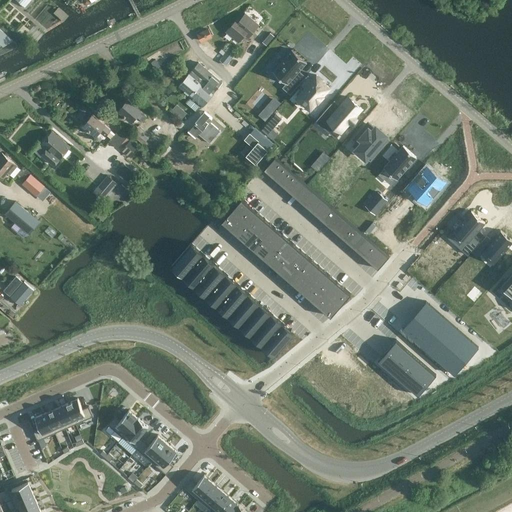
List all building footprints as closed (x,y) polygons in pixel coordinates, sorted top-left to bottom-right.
[(240,18),(238,16),(226,32),(238,42),(244,34),(247,37),(258,24),(245,13),(240,18)] [(0,46),(12,40),(0,29),(0,46)] [(208,29),(198,34),(201,41),(212,36),(208,29)] [(262,41),(259,45),(263,49),(267,45),(275,36),(270,32),(262,41)] [(292,49),(273,71),(287,83),(283,87),(290,93),(305,76),(304,76),(303,77),(299,74),(300,73),(299,71),(307,62),(292,49)] [(233,54),(228,50),(220,60),(225,64),(233,54)] [(178,85),(190,95),(210,73),(198,62),(178,85)] [(190,95),(201,105),(222,83),(210,73),(190,95)] [(304,89),(297,97),(310,108),(317,100),(318,101),(323,95),(322,95),(329,87),(324,82),(324,81),(317,75),(312,80),(308,76),(300,85),(304,89)] [(332,103),(316,121),(323,127),(324,127),(323,126),(328,121),(341,131),(340,132),(341,132),(350,122),(352,124),(357,118),(355,116),(362,108),(348,97),(340,106),(338,109),(332,103)] [(118,109),(132,121),(137,116),(142,121),(147,116),(141,111),(142,110),(128,98),(118,109)] [(177,104),(171,111),(181,120),(187,113),(177,104)] [(188,131),(195,137),(198,134),(209,143),(220,131),(209,121),(212,118),(205,112),(194,123),(195,124),(188,131)] [(83,125),(96,135),(100,130),(106,134),(111,129),(93,113),(83,125)] [(267,123),(262,129),(273,138),(278,133),(267,123)] [(368,124),(356,138),(361,144),(356,150),(366,158),(368,155),(371,157),(386,140),(386,139),(383,142),(381,140),(385,135),(376,127),(374,129),(368,124)] [(150,136),(138,126),(132,134),(143,144),(150,136)] [(117,148),(128,136),(119,128),(109,140),(117,148)] [(54,165),(70,146),(52,131),(42,144),(47,148),(42,154),(54,165)] [(254,137),(250,133),(244,139),(253,147),(245,156),(255,164),(269,149),(254,137)] [(129,157),(139,145),(131,138),(121,150),(129,157)] [(167,144),(157,154),(162,158),(171,148),(167,144)] [(391,160),(384,168),(397,179),(416,157),(403,145),(397,153),(395,151),(389,158),(391,160)] [(17,166),(14,164),(14,163),(2,153),(0,155),(0,173),(3,176),(7,172),(10,174),(17,166)] [(275,156),(264,169),(378,269),(389,256),(275,156)] [(132,171),(124,163),(120,168),(122,170),(119,174),(125,179),(132,171)] [(33,175),(25,166),(17,174),(23,182),(24,181),(35,190),(43,181),(35,174),(33,175)] [(429,167),(409,190),(424,203),(444,180),(429,167)] [(117,183),(108,175),(94,191),(103,199),(117,183)] [(38,195),(50,202),(55,192),(43,185),(38,195)] [(378,192),(366,205),(375,213),(387,200),(378,192)] [(242,198),(222,221),(331,316),(351,293),(242,198)] [(15,200),(5,213),(29,233),(39,220),(25,209),(15,200)] [(471,210),(453,231),(466,242),(461,248),(468,254),(479,241),(473,236),(485,222),(471,210)] [(487,236),(472,252),(478,257),(484,251),(488,255),(490,257),(491,257),(496,261),(511,242),(511,239),(501,230),(492,240),(487,236)] [(192,243),(171,266),(265,348),(270,352),(274,356),(294,332),(192,243)] [(511,273),(501,286),(511,295),(511,273)] [(10,295),(22,281),(16,275),(4,290),(10,295)] [(403,327),(402,328),(455,374),(479,347),(426,301),(429,304),(406,330),(403,327)] [(508,318),(499,308),(496,308),(494,313),(494,317),(503,328),(509,323),(508,318)] [(379,360),(378,360),(418,395),(419,394),(418,394),(436,374),(397,339),(396,340),(379,360)] [(78,398),(67,403),(76,423),(93,416),(89,405),(83,408),(78,398)] [(67,403),(56,407),(66,428),(76,423),(67,403)] [(56,407),(46,412),(55,432),(66,428),(56,407)] [(115,415),(108,424),(123,436),(139,417),(138,417),(129,409),(120,419),(115,415)] [(40,427),(33,430),(38,440),(55,432),(46,412),(35,416),(40,427)] [(123,436),(118,441),(132,453),(137,448),(137,449),(144,440),(139,436),(149,425),(139,417),(123,436)] [(144,440),(137,449),(152,461),(168,442),(158,434),(149,444),(144,440)] [(168,442),(152,461),(166,474),(174,465),(168,461),(177,451),(168,442)] [(107,454),(105,457),(109,461),(113,456),(109,452),(107,454)] [(192,478),(184,487),(199,499),(214,482),(204,474),(197,483),(192,478)] [(136,479),(134,482),(137,484),(140,487),(142,484),(139,481),(136,479)] [(28,481),(8,490),(12,500),(33,491),(28,481)] [(214,482),(199,499),(207,506),(222,489),(214,482)] [(207,506),(203,511),(217,511),(231,497),(222,489),(207,506)] [(33,491),(12,500),(16,509),(37,500),(33,491)] [(231,497),(217,511),(232,511),(240,504),(239,503),(239,504),(231,497)] [(37,500),(16,509),(16,510),(18,509),(19,511),(35,511),(41,510),(37,500)]
